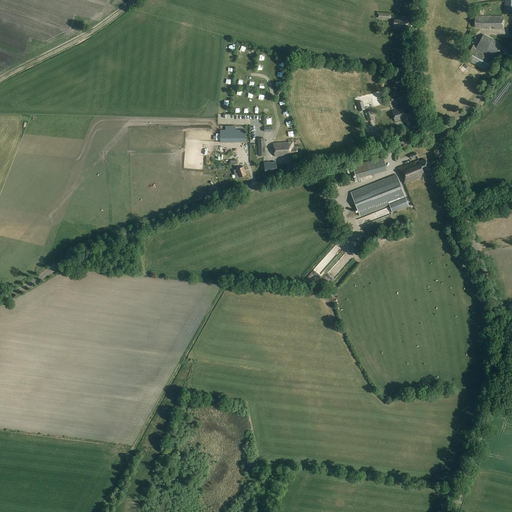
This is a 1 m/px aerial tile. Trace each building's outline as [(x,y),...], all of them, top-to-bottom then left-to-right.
[(492,0),(493,11),(503,11),(503,0),(492,0)] [(483,29),(490,29),(490,27),(493,27),(493,28),(503,28),(503,17),(475,16),(474,27),(483,28),(483,29)] [(406,29),(407,19),(397,18),(397,20),(394,20),(393,27),(406,29)] [(483,34),(481,38),(480,40),(477,45),(477,46),(474,44),(465,60),(485,71),(492,58),(493,59),(501,44),(483,34)] [(404,111),(403,108),(392,111),(395,121),(411,117),(409,110),(404,111)] [(368,121),(374,120),(371,110),(366,112),(368,121)] [(219,142),(245,142),(245,130),(219,130),(219,142)] [(293,142),(273,144),(274,156),(288,155),(288,154),(297,153),(297,146),(293,147),(293,142)] [(361,178),(369,175),(387,170),(383,157),(366,162),(352,165),(357,183),(362,182),(361,178)] [(419,160),(399,168),(401,173),(405,183),(425,175),(423,170),(429,168),(425,159),(419,161),(419,160)] [(261,173),(278,170),(277,165),(276,160),(259,163),(261,173)] [(247,175),(244,167),(235,170),(237,174),(238,174),(239,177),(247,175)] [(377,209),(389,204),(406,198),(396,175),(368,186),(351,193),(360,216),(377,209)] [(406,198),(389,204),(392,212),(409,205),(406,198)]
